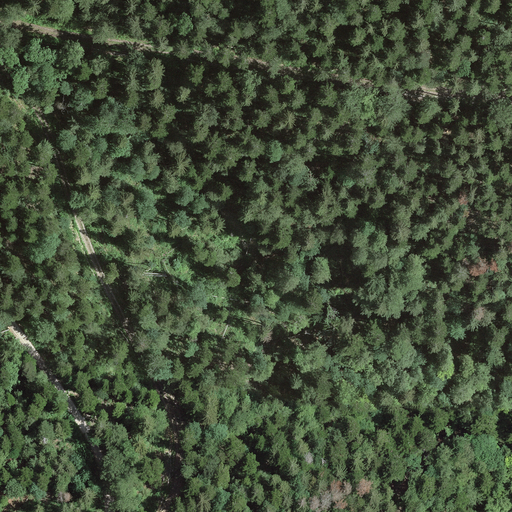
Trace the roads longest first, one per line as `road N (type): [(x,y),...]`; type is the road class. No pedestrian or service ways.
road 1 (track): [(0,28),(423,92),(511,93)]
road 2 (track): [(165,511),(178,442),(171,405),(88,242),(41,110),(0,65)]
road 3 (track): [(0,314),(87,437),(111,511)]
road 4 (track): [(511,415),(366,330)]
